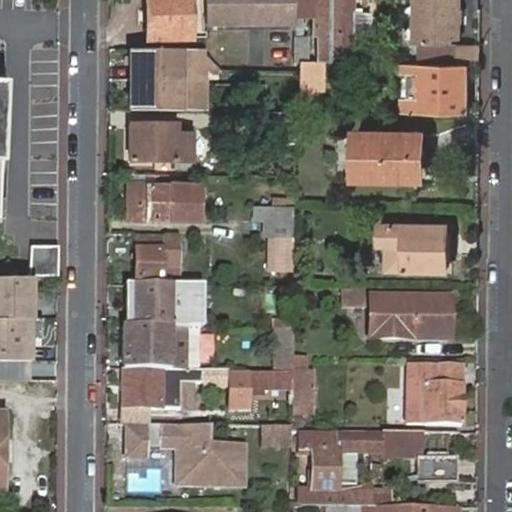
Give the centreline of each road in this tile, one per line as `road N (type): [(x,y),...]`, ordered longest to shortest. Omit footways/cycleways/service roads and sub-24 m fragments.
road 1 (residential): [(499,511),(504,0)]
road 2 (residential): [(87,0),(84,511)]
